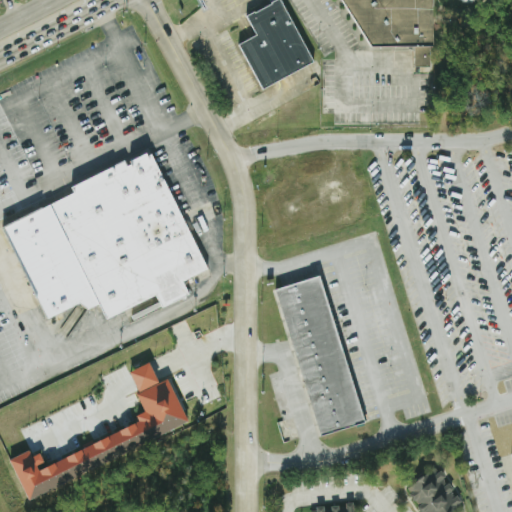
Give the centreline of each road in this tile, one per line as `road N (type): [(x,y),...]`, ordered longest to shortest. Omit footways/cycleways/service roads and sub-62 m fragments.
road 1 (residential): [(251,511),(240,179),(145,0)]
road 2 (primary): [(0,57),(112,0)]
